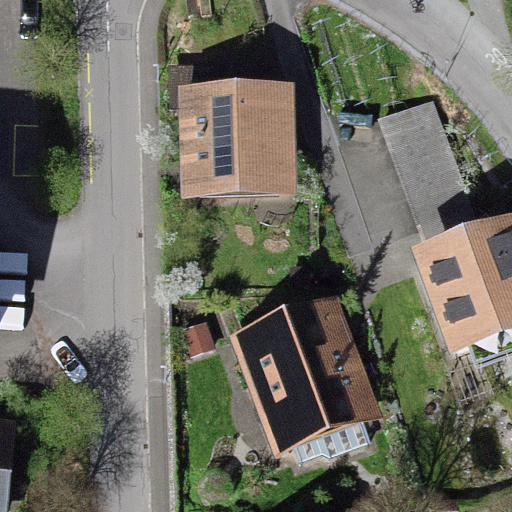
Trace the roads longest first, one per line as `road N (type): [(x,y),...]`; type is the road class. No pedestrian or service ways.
road 1 (residential): [(120,511),(103,0)]
road 2 (unclassified): [(378,0),(456,61),(511,125)]
